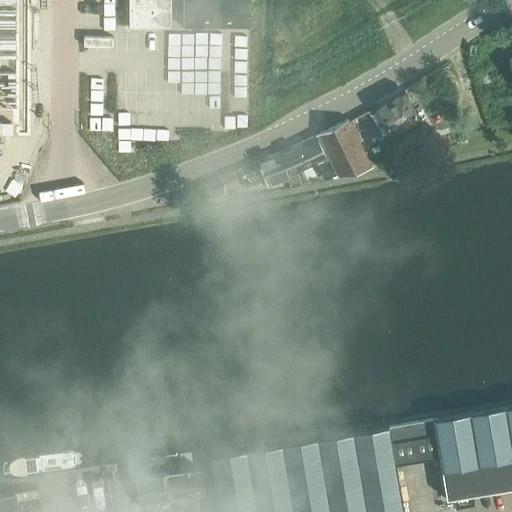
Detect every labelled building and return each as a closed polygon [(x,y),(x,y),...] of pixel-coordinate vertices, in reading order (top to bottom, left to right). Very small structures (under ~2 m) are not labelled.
[(129,0),(129,25),(171,25),(171,0),(129,0)] [(183,0),(183,26),(251,26),(250,0),(183,0)] [(511,99),(511,87),(511,86),(496,88),(498,102),(511,99)] [(375,106),(390,133),(403,126),(409,129),(409,130),(418,124),(419,117),(403,90),(375,106)] [(348,118),(319,133),(339,175),(372,166),(348,118)] [(301,141),(279,150),(283,159),(278,162),(283,171),(285,170),(287,174),(284,175),(286,180),(286,181),(287,184),(289,183),(290,186),(300,182),(296,170),(316,161),(324,178),(337,173),(338,176),(339,175),(319,133),(301,141)] [(283,159),(279,150),(258,159),(261,167),(250,172),(254,183),(265,179),(268,186),(283,181),(284,184),(287,184),(286,181),(286,180),(284,175),(287,174),(285,170),(283,171),(278,162),(283,159)] [(200,185),(202,196),(224,193),(220,177),(200,185)] [(511,405),(389,425),(392,442),(436,434),(446,498),(511,486),(511,405)] [(210,455),(219,511),(403,511),(392,442),(389,425),(210,455)] [(201,468),(168,472),(172,498),(206,494),(201,468)] [(172,498),(168,472),(135,476),(138,503),(172,498)] [(126,511),(122,486),(110,488),(114,511),(126,511)] [(0,511),(18,511),(14,490),(0,492),(0,511)]
